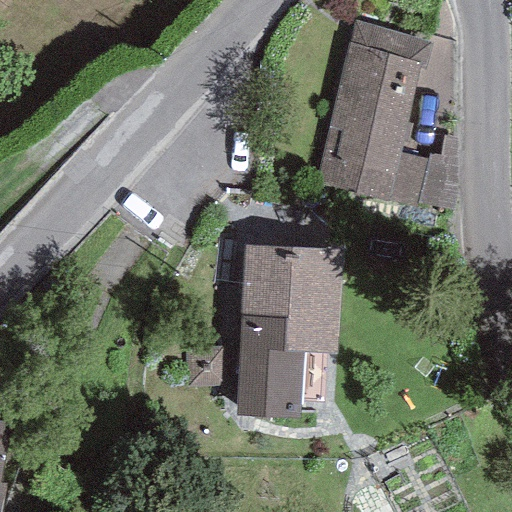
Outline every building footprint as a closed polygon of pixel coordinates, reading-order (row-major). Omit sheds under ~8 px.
[(353,24),(348,44),(421,62),(420,67),(425,68),(431,42),(353,24)] [(348,44),(314,185),(387,203),(398,154),(420,67),(421,62),(348,44)] [(457,139),(443,137),(440,155),(429,155),(426,160),(415,209),(449,214),(456,183),(457,139)] [(426,160),(398,154),(387,203),(415,209),(426,160)] [(341,249),(243,244),(235,419),(297,421),(300,354),(337,355),(341,249)]
